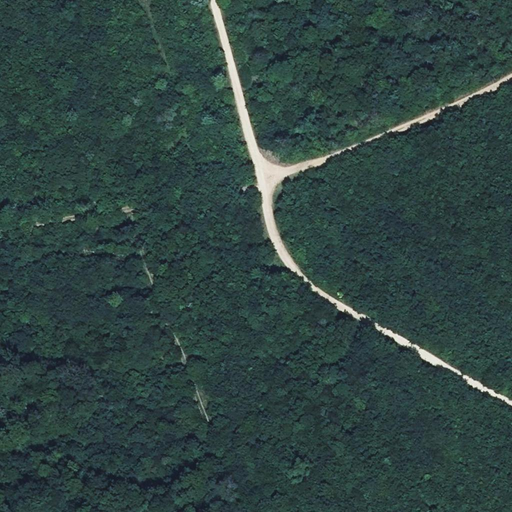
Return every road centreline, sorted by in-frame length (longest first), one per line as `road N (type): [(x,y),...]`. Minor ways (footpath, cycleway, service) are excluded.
road 1 (track): [(260,175),(283,257),(311,289),(511,408)]
road 2 (track): [(128,208),(243,511)]
road 3 (track): [(260,175),(346,153),(511,74)]
road 4 (track): [(262,184),(0,230)]
road 5 (track): [(215,0),(260,175)]
